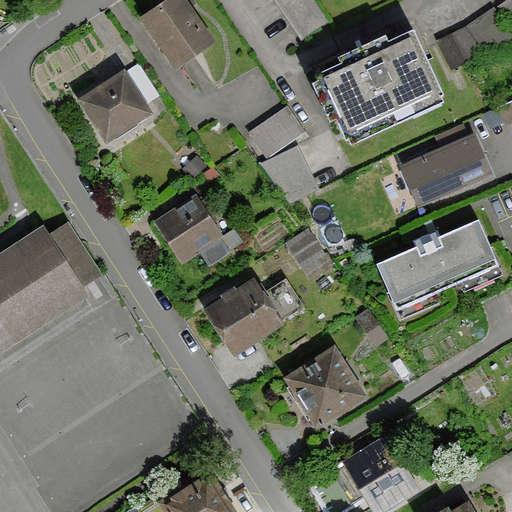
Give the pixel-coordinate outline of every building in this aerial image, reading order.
[(184,0),(164,0),(140,18),(176,70),(215,43),(184,0)] [(312,0),(274,0),(300,38),(326,21),(312,0)] [(511,0),(506,0),(497,6),(511,29),(511,0)] [(465,26),(436,39),(450,70),(511,40),(511,37),(492,8),(465,26)] [(315,77),(318,81),(313,83),(327,113),(332,111),(345,140),(350,138),(353,144),(443,102),(440,96),(442,94),(413,31),(386,44),(383,39),(340,59),(343,64),(315,77)] [(123,69),(78,100),(106,143),(151,112),(145,103),(157,94),(137,64),(131,68),(125,72),(123,69)] [(511,99),(498,106),(506,122),(511,118),(511,99)] [(286,107),(250,133),(268,158),(304,132),(286,107)] [(400,167),(418,208),(492,175),(474,135),(469,137),(464,125),(436,137),(441,149),(400,167)] [(296,146),(259,164),(292,202),(318,189),(296,146)] [(206,166),(196,157),(182,172),(193,181),(206,166)] [(195,195),(154,221),(181,262),(198,251),(208,265),(227,252),(219,239),(222,236),(195,195)] [(416,246),(375,264),(391,301),(395,300),(398,308),(492,266),(489,259),(494,258),(477,220),(438,237),(435,232),(414,242),(416,246)] [(0,353),(88,295),(82,287),(101,274),(67,222),(49,235),(42,225),(0,253),(0,353)] [(308,228),(285,242),(310,281),(333,266),(308,228)] [(253,277),(204,308),(234,355),(280,325),(278,322),(302,307),(285,280),(264,293),(253,277)] [(286,378),(316,425),(364,395),(334,347),(286,378)] [(383,436),(344,460),(376,511),(382,511),(417,490),(383,436)] [(235,511),(209,470),(160,501),(165,509),(166,511),(235,511)] [(161,511),(165,509),(160,501),(157,497),(137,509),(135,506),(125,511),(161,511)] [(473,511),(467,501),(449,511),(447,507),(439,511),(473,511)]
